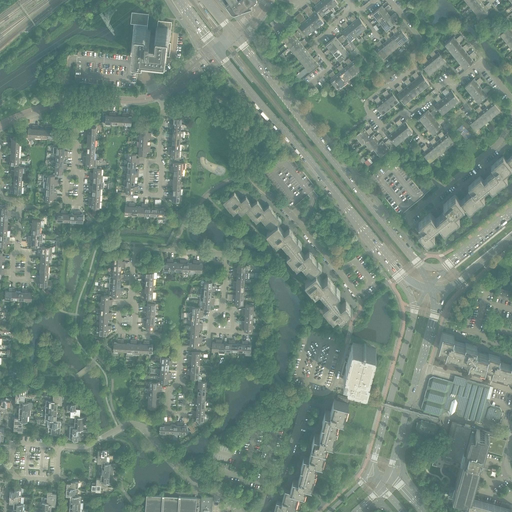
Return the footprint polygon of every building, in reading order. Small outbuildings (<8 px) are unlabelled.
[(225,0),(231,8),(232,9),(233,9),(234,9),(235,9),(236,9),(251,4),(252,3),(252,2),(253,0),(225,0)] [(321,15),(326,12),(315,0),(314,0),(313,1),(316,5),(314,7),(321,15)] [(322,0),(321,1),(319,0),(315,0),(326,12),(330,9),(322,0)] [(322,0),(330,9),(334,5),(329,0),(322,0)] [(481,2),(483,0),(479,0),(471,7),(474,11),(483,4),(481,2)] [(477,15),(490,5),(488,3),(485,6),(483,4),(474,11),(477,15)] [(377,17),(390,7),(388,5),(384,8),(382,6),(373,13),(377,17)] [(488,10),(491,7),(490,5),(477,15),(481,19),(483,18),(484,19),(487,17),(486,15),(490,12),(488,10)] [(387,12),(391,9),(390,7),(377,17),(380,21),(389,14),(387,12)] [(316,12),(314,14),(311,10),(309,12),(319,24),(323,21),(316,12)] [(147,29),(149,13),(132,11),(131,22),(134,23),(134,29),(136,30),(136,34),(135,34),(133,52),(143,54),(143,50),(145,50),(145,49),(148,50),(151,50),(151,52),(161,53),(161,52),(165,53),(165,56),(170,56),(171,42),(167,42),(168,35),(170,36),(172,21),(158,20),(156,36),(150,35),(150,29),(147,29)] [(315,28),(319,24),(309,12),(307,14),(310,17),(308,19),(315,28)] [(383,25),(396,15),(395,13),(391,17),(389,14),(380,21),(383,25)] [(359,18),(357,20),(353,15),(351,17),(362,30),(366,26),(359,18)] [(393,20),(398,17),(396,15),(383,25),(387,30),(395,22),(393,20)] [(308,19),(306,20),(303,17),(301,19),(311,31),(315,28),(308,19)] [(358,33),(362,30),(351,17),(350,18),(353,22),(351,24),(358,33)] [(307,34),(311,31),(301,19),(299,21),(302,24),(300,26),(307,34)] [(351,24),(349,26),(345,22),(343,23),(354,37),(358,33),(351,24)] [(350,40),(354,37),(343,23),(342,25),(345,29),(343,31),(350,40)] [(504,38),(511,31),(511,28),(511,29),(509,27),(500,34),(504,38)] [(401,29),(399,31),(395,28),(394,29),(404,41),(408,38),(401,29)] [(400,45),(404,41),(394,29),(392,31),(395,34),(393,36),(400,45)] [(287,44),(299,34),(297,32),(294,35),(292,32),(283,39),(287,44)] [(297,38),(300,35),(299,34),(287,44),(290,47),(299,40),(297,38)] [(393,36),(390,38),(387,34),(386,35),(396,48),(400,45),(393,36)] [(392,51),(396,48),(386,35),(384,37),(387,41),(385,43),(392,51)] [(330,48),(343,38),(342,36),(338,39),(336,37),(327,44),(330,48)] [(448,48),(462,38),(460,36),(456,39),(454,37),(448,42),(446,43),(445,44),(448,48)] [(340,43),(345,39),(343,38),(330,48),(333,52),(342,45),(340,43)] [(459,43),(463,39),(462,38),(448,48),(452,52),(461,45),(459,43)] [(293,52),(305,42),(304,40),(300,43),(299,40),(290,47),(293,52)] [(385,43),(382,44),(379,41),(378,42),(388,55),(392,51),(385,43)] [(303,46),(307,43),(305,42),(293,52),(296,56),(305,48),(303,46)] [(384,58),(388,55),(378,42),(376,44),(379,47),(376,49),(384,58)] [(337,56),(350,46),(348,44),(344,47),(342,45),(333,52),(337,56)] [(455,56),(468,46),(467,44),(462,47),(461,45),(452,52),(455,56)] [(347,51),(351,47),(350,46),(337,56),(340,60),(349,53),(347,51)] [(469,47),(468,46),(455,56),(458,60),(467,53),(465,51),(469,47)] [(300,60),(312,49),(311,48),(307,51),(305,48),(296,56),(300,60)] [(310,54),(313,51),(312,49),(300,60),(303,64),(312,56),(310,54)] [(81,50),(77,54),(68,53),(65,79),(72,80),(74,63),(76,63),(74,81),(136,88),(136,83),(139,58),(128,57),(128,55),(81,50)] [(439,53),(436,54),(433,51),(431,52),(442,65),(446,61),(439,53)] [(438,68),(442,65),(431,52),(430,54),(433,57),(430,59),(438,68)] [(461,64),(475,54),(473,52),(469,55),(467,53),(458,60),(461,64)] [(472,59),(476,55),(475,54),(461,64),(465,69),(474,61),(472,59)] [(306,68),(319,57),(317,56),(313,59),(312,56),(303,64),(306,68)] [(317,62),(320,59),(319,57),(306,68),(310,72),(316,67),(317,68),(319,66),(318,65),(319,65),(317,62)] [(430,59),(428,61),(425,57),(423,59),(434,71),(438,68),(430,59)] [(354,60),(352,62),(349,58),(347,60),(357,72),(362,69),(354,60)] [(429,75),(434,71),(423,59),(422,60),(425,64),(422,66),(429,75)] [(353,76),(357,72),(347,60),(346,61),(348,65),(346,67),(353,76)] [(346,67),(344,69),(341,65),(339,67),(349,79),(353,76),(346,67)] [(345,82),(349,79),(339,67),(337,68),(340,72),(338,73),(345,82)] [(338,73),(336,75),(333,72),(331,73),(341,86),(345,82),(338,73)] [(422,74),(419,76),(416,72),(414,74),(425,87),(429,83),(427,81),(422,74)] [(337,89),(341,86),(331,73),(329,75),(332,78),(330,80),(337,89)] [(421,90),(425,87),(414,74),(412,75),(416,79),(413,81),(421,90)] [(468,90),(482,79),(480,78),(476,81),(474,79),(465,86),(468,90)] [(413,81),(411,83),(408,79),(406,80),(417,93),(421,90),(413,81)] [(479,85),(483,81),(482,79),(468,90),(472,94),(481,87),(479,85)] [(413,96),(417,93),(406,80),(404,82),(408,86),(405,87),(413,96)] [(405,87),(403,89),(400,85),(398,87),(409,100),(413,96),(405,87)] [(475,98),(488,87),(487,86),(483,89),(481,87),(472,94),(475,98)] [(405,103),(409,100),(398,87),(396,88),(399,92),(397,94),(405,103)] [(485,93),(490,89),(488,87),(475,98),(478,102),(487,95),(485,93)] [(452,91),(450,93),(446,89),(444,90),(455,103),(459,100),(460,101),(460,100),(459,98),(458,99),(452,91)] [(392,92),(389,94),(386,90),(385,92),(395,104),(399,101),(392,92)] [(451,106),(455,103),(444,90),(442,92),(446,96),(444,98),(451,106)] [(391,108),(395,104),(385,92),(383,93),(386,97),(383,99),(391,108)] [(444,98),(441,99),(438,95),(436,97),(447,110),(451,106),(444,98)] [(383,99),(381,100),(378,97),(377,98),(387,111),(391,108),(383,99)] [(443,113),(447,110),(436,97),(434,98),(438,102),(435,104),(443,113)] [(383,114),(387,111),(377,98),(375,100),(378,103),(375,105),(383,114)] [(243,101),(242,102),(241,100),(238,103),(243,109),(247,106),(243,101)] [(493,102),(491,104),(488,100),(486,102),(496,114),(500,111),(493,102)] [(492,118),(496,114),(486,102),(484,103),(487,107),(485,109),(492,118)] [(485,109),(483,110),(480,107),(478,108),(488,121),(492,118),(485,109)] [(484,124),(488,121),(478,108),(476,110),(479,113),(477,115),(484,124)] [(423,122),(436,111),(434,109),(430,113),(428,110),(419,118),(423,122)] [(433,116),(437,113),(436,111),(423,122),(426,126),(435,119),(433,116)] [(477,115),(475,117),(472,113),(470,115),(480,127),(484,124),(477,115)] [(476,131),(480,127),(470,115),(468,116),(471,120),(468,122),(476,131)] [(429,130),(442,119),(441,117),(437,121),(435,119),(426,126),(429,130)] [(440,124),(444,121),(442,119),(429,130),(433,134),(442,127),(440,124)] [(405,122),(403,124),(400,120),(398,121),(409,134),(413,131),(405,122)] [(405,137),(409,134),(398,121),(396,123),(399,127),(397,128),(405,137)] [(397,128),(395,130),(392,126),(390,128),(401,141),(405,137),(397,128)] [(359,140),(371,130),(370,128),(366,131),(365,129),(364,129),(355,136),(356,136),(359,140)] [(390,128),(388,129),(391,134),(389,135),(396,144),(401,141),(390,128)] [(369,135),(373,132),(371,130),(359,140),(362,144),(365,142),(371,137),(369,135)] [(447,133),(445,135),(442,132),(440,133),(450,146),(454,142),(447,133)] [(446,149),(450,146),(440,133),(438,135),(441,138),(439,140),(446,149)] [(368,146),(380,136),(379,134),(375,137),(373,135),(371,137),(365,142),(368,146)] [(378,141),(382,138),(380,136),(368,146),(371,150),(373,148),(380,143),(378,141)] [(439,140),(437,142),(434,138),(432,140),(442,152),(446,149),(439,140)] [(377,152),(389,142),(388,140),(384,143),(382,141),(380,143),(373,148),(377,152)] [(438,155),(442,152),(432,140),(430,141),(433,145),(431,147),(438,155)] [(387,147),(391,144),(389,142),(377,152),(380,157),(389,149),(387,147)] [(431,147),(428,148),(426,145),(424,146),(434,159),(438,155),(431,147)] [(430,162),(434,159),(424,146),(422,148),(425,151),(423,153),(430,162)] [(179,163),(180,150),(169,150),(168,153),(172,153),(171,157),(174,157),(175,157),(174,162),(179,163)] [(315,186),(287,152),(283,152),(263,168),(262,172),(289,205),(294,206),(294,205),(298,203),(307,195),(313,190),(315,189),(315,186)] [(493,174),(489,177),(497,186),(506,178),(507,179),(507,178),(503,173),(511,166),(511,167),(511,156),(507,160),(506,160),(503,156),(503,157),(492,166),(491,166),(496,172),(494,174),(493,173),(493,174)] [(420,198),(424,195),(424,194),(419,189),(395,159),(391,159),(371,175),(370,179),(398,213),(402,213),(403,212),(406,210),(408,208),(415,202),(418,200),(420,198)] [(470,194),(466,197),(474,206),(484,198),(484,199),(485,198),(480,193),(488,186),(492,191),(492,190),(497,186),(489,177),(484,181),(480,176),(480,177),(469,186),(468,186),(473,192),(471,194),(470,193),(470,194)] [(420,185),(424,182),(420,177),(416,181),(420,185)] [(24,187),(21,187),(10,186),(10,189),(13,189),(13,193),(20,194),(20,195),(24,195),(24,187)] [(234,193),(235,193),(234,192),(224,201),(225,200),(228,204),(228,205),(229,205),(231,208),(231,209),(234,212),(233,213),(234,213),(240,209),(240,208),(242,209),(241,210),(242,210),(242,211),(243,211),(243,212),(243,213),(248,209),(247,209),(252,205),(250,202),(249,201),(248,201),(247,200),(245,198),(247,197),(246,197),(241,201),(238,198),(239,197),(238,196),(237,197),(234,193)] [(446,212),(441,215),(449,225),(459,217),(460,217),(455,211),(463,205),(464,206),(465,205),(469,211),(469,210),(474,206),(466,197),(461,201),(461,200),(460,200),(456,194),(455,195),(444,205),(444,204),(443,204),(448,211),(447,212),(446,211),(445,211),(446,212)] [(257,202),(258,201),(257,201),(252,205),(247,209),(248,209),(257,220),(256,221),(257,221),(263,216),(263,217),(264,218),(263,219),(264,219),(266,221),(268,223),(268,224),(271,228),(271,229),(278,223),(282,220),(281,220),(276,214),(276,213),(276,212),(274,213),(271,209),(270,209),(269,208),(268,206),(269,205),(263,209),(257,202)] [(1,207),(0,206),(0,213),(8,214),(11,214),(11,211),(8,211),(8,207),(5,207),(1,207)] [(444,229),(449,225),(441,215),(436,220),(431,213),(430,213),(431,214),(419,223),(419,222),(418,223),(423,229),(421,230),(421,229),(420,230),(419,231),(418,230),(418,231),(427,241),(427,240),(434,235),(435,235),(430,229),(438,223),(444,230),(444,229)] [(277,225),(279,224),(278,223),(271,229),(267,232),(267,233),(268,232),(277,244),(277,245),(283,240),(284,240),(285,241),(284,242),(284,243),(284,242),(292,251),(297,247),(302,243),(301,243),(292,233),(291,231),(289,230),(290,229),(289,228),(284,232),(277,225)] [(9,240),(8,240),(0,239),(0,251),(2,252),(3,246),(6,247),(6,243),(9,243),(9,240)] [(304,255),(302,253),(297,247),(292,251),(287,255),(288,255),(297,266),(297,267),(303,262),(304,263),(305,264),(304,265),(312,274),(311,274),(311,275),(316,271),(322,266),(321,266),(312,255),(311,255),(310,254),(309,252),(310,251),(309,251),(304,255)] [(150,262),(151,256),(147,256),(147,259),(140,258),(140,264),(146,264),(146,262),(150,262)] [(316,272),(317,272),(316,271),(311,275),(305,280),(306,280),(316,291),(315,292),(321,287),(322,288),(323,289),(322,290),(330,299),(330,300),(334,297),(341,291),(340,291),(339,291),(330,280),(329,280),(328,279),(327,277),(328,276),(322,280),(316,272)] [(508,300),(511,291),(500,288),(498,297),(508,300)] [(153,293),(153,292),(142,291),(142,294),(144,294),(144,298),(148,298),(147,303),(152,304),(153,293)] [(340,305),(338,303),(334,297),(330,300),(330,299),(323,305),(324,305),(325,305),(333,316),(333,317),(339,312),(341,314),(340,315),(341,315),(342,316),(341,317),(342,317),(352,309),(352,308),(351,309),(348,305),(347,305),(346,304),(345,302),(346,301),(340,305)] [(443,333),(443,331),(438,346),(439,346),(439,345),(447,348),(445,353),(446,353),(462,357),(461,358),(462,358),(462,357),(465,344),(466,343),(465,343),(465,346),(457,343),(457,342),(453,341),(454,335),(454,334),(453,336),(443,333)] [(353,343),(351,348),(351,349),(351,350),(374,356),(375,355),(374,355),(375,354),(376,350),(376,349),(353,343)] [(476,346),(476,347),(465,344),(462,357),(469,359),(468,364),(469,364),(469,363),(484,368),(488,356),(480,354),(480,353),(475,351),(477,346),(476,346)] [(374,356),(351,350),(350,354),(350,355),(349,356),(373,362),(373,361),(375,356),(374,356)] [(488,355),(489,354),(488,354),(488,356),(484,368),(484,369),(485,369),(485,367),(490,368),(490,367),(493,368),(491,375),(492,375),(492,374),(508,379),(510,367),(502,365),(503,363),(498,362),(500,357),(499,358),(488,355)] [(373,362),(349,356),(348,360),(348,362),(371,368),(372,367),(373,362)] [(371,368),(348,362),(347,362),(346,366),(346,367),(346,368),(346,369),(369,375),(369,374),(370,373),(371,369),(371,368)] [(369,377),(369,375),(346,369),(344,377),(348,379),(368,384),(370,377),(369,377)] [(198,381),(201,381),(201,378),(200,376),(199,376),(199,372),(188,371),(188,374),(191,374),(190,378),(199,378),(198,381)] [(466,380),(467,379),(454,376),(453,382),(448,381),(433,376),(433,377),(430,378),(428,385),(430,388),(427,390),(426,390),(425,396),(427,400),(424,402),(423,401),(421,408),(422,408),(424,411),(438,416),(442,414),(442,413),(449,410),(451,413),(455,411),(458,412),(459,413),(460,415),(459,417),(465,418),(466,417),(465,420),(467,420),(468,418),(471,419),(471,420),(477,421),(477,420),(483,422),(487,420),(496,422),(499,420),(502,411),(500,407),(491,405),(489,402),(487,398),(490,386),(466,380)] [(367,387),(368,384),(348,379),(348,382),(347,382),(348,382),(348,383),(352,384),(354,384),(354,385),(359,386),(360,386),(361,386),(365,387),(366,387),(366,388),(367,388),(367,387)] [(25,389),(25,388),(20,387),(20,389),(16,389),(15,395),(20,396),(20,394),(24,394),(27,395),(27,389),(25,389)] [(58,391),(58,390),(54,390),(53,396),(58,396),(58,398),(62,398),(63,392),(58,391)] [(24,396),(24,394),(20,394),(20,396),(15,395),(15,402),(19,402),(19,400),(24,401),(24,396)] [(348,403),(349,398),(338,394),(337,400),(336,399),(333,407),(332,407),(330,412),(330,413),(331,414),(331,416),(339,418),(344,419),(343,419),(348,403),(349,403),(348,403)] [(58,398),(58,396),(53,396),(53,400),(53,402),(58,403),(58,404),(62,405),(62,398),(58,398)] [(5,401),(5,399),(1,399),(0,404),(1,404),(1,405),(5,406),(5,407),(9,408),(10,401),(5,401)] [(24,402),(24,401),(19,400),(19,402),(19,407),(23,407),(23,409),(28,409),(28,408),(28,402),(24,402)] [(53,400),(49,400),(46,400),(46,407),(48,407),(53,407),(53,409),(58,409),(58,404),(58,403),(53,402),(53,400)] [(67,405),(67,411),(71,411),(71,410),(76,410),(76,408),(79,408),(79,404),(72,403),(71,405),(67,405)] [(23,409),(23,407),(19,407),(19,413),(23,413),(23,415),(27,415),(30,415),(30,410),(32,410),(32,409),(28,408),(28,409),(23,409)] [(53,407),(48,407),(46,407),(45,413),(48,413),(53,413),(53,415),(57,415),(58,409),(53,409),(53,407)] [(79,408),(76,408),(76,410),(71,410),(71,411),(71,416),(75,416),(75,415),(80,415),(81,409),(79,408)] [(330,413),(330,412),(325,410),(325,411),(327,411),(324,422),(322,421),(322,422),(325,423),(323,430),(321,430),(320,433),(326,434),(325,438),(326,438),(326,440),(328,441),(333,442),(334,442),(333,442),(337,426),(338,426),(337,425),(339,418),(331,416),(331,414),(330,413)] [(23,415),(23,413),(19,413),(18,418),(18,419),(22,420),(22,421),(23,421),(27,422),(27,415),(23,415)] [(53,413),(48,413),(45,413),(45,419),(52,420),(52,421),(57,421),(57,420),(57,415),(53,415),(53,413)] [(80,416),(80,415),(75,415),(75,416),(75,421),(79,421),(79,423),(84,423),(86,423),(87,417),(80,416)] [(18,418),(14,417),(13,424),(18,424),(18,426),(23,426),(23,421),(22,421),(22,420),(18,419),(18,418)] [(61,420),(57,420),(57,421),(52,421),(52,420),(51,428),(56,428),(56,426),(61,427),(61,420)] [(436,424),(421,420),(418,422),(416,428),(418,432),(433,436),(436,435),(438,426),(436,424)] [(79,423),(79,421),(75,421),(75,425),(75,427),(79,428),(79,429),(83,430),(84,425),(84,423),(79,423)] [(18,426),(18,424),(13,424),(13,430),(17,430),(17,432),(22,432),(23,426),(18,426)] [(511,511),(511,505),(502,502),(500,506),(478,500),(473,499),(474,494),(476,486),(473,485),(477,471),(478,471),(479,467),(477,467),(477,465),(478,463),(480,464),(480,463),(480,460),(481,461),(484,450),(502,454),(506,439),(481,432),(481,436),(478,435),(480,430),(456,424),(453,436),(448,435),(442,458),(463,463),(456,488),(451,487),(448,497),(465,501),(464,505),(467,505),(466,508),(480,511),(511,511)] [(75,425),(70,425),(70,432),(74,432),(74,434),(79,434),(79,429),(79,428),(75,427),(75,425)] [(74,434),(74,432),(70,432),(70,438),(74,439),(74,440),(81,440),(81,434),(79,434),(74,434)] [(326,448),(328,441),(326,440),(326,438),(325,438),(326,434),(320,433),(320,435),(315,433),(315,434),(316,434),(313,445),(312,444),(312,445),(314,445),(314,448),(312,453),(310,453),(309,458),(309,460),(310,460),(310,462),(318,464),(323,465),(322,465),(324,457),(323,457),(324,453),(325,451),(325,449),(327,449),(326,448)] [(98,450),(98,456),(103,457),(103,455),(107,455),(110,455),(110,449),(103,449),(103,450),(98,450)] [(103,457),(98,456),(98,457),(98,458),(98,463),(102,463),(102,461),(105,461),(105,463),(109,463),(109,458),(108,457),(107,457),(107,455),(103,455),(103,457)] [(309,460),(309,458),(304,456),(304,457),(305,457),(302,468),(301,467),(301,468),(303,468),(301,476),(300,476),(299,481),(298,482),(299,483),(299,484),(305,486),(312,488),(311,487),(316,472),(317,472),(315,471),(318,464),(310,462),(310,460),(309,460)] [(105,463),(105,461),(102,461),(102,463),(102,468),(106,468),(106,469),(113,470),(114,463),(109,463),(105,463)] [(106,469),(106,468),(102,468),(101,474),(106,474),(106,476),(110,476),(111,471),(116,471),(116,470),(113,470),(106,469)] [(106,476),(106,474),(101,474),(101,478),(101,480),(105,480),(105,482),(108,482),(110,482),(110,476),(106,476)] [(101,478),(97,478),(96,483),(97,483),(96,485),(101,485),(101,487),(104,487),(108,487),(108,482),(105,482),(105,480),(101,480),(101,478)] [(298,482),(299,481),(293,479),(295,480),(293,486),(292,491),(285,489),(287,490),(284,498),(283,497),(282,502),(281,504),(283,504),(282,506),(289,508),(295,509),(296,505),(295,505),(296,502),(297,502),(300,493),(303,494),(304,491),(304,490),(305,486),(299,484),(299,483),(298,482)] [(78,482),(76,482),(71,481),(71,483),(67,483),(66,489),(71,489),(71,488),(76,488),(78,488),(78,482)] [(97,483),(96,483),(92,483),(92,489),(93,489),(93,492),(96,492),(96,491),(103,491),(104,487),(101,487),(101,485),(96,485),(97,483)] [(18,496),(19,489),(14,489),(14,491),(9,490),(9,497),(14,497),(14,496),(18,496)] [(191,492),(176,491),(163,490),(163,495),(147,494),(145,511),(211,511),(212,507),(213,497),(202,496),(202,498),(197,498),(197,497),(195,497),(191,497),(191,492)] [(52,493),(52,491),(48,491),(47,498),(52,498),(52,499),(56,500),(57,493),(52,493)] [(75,496),(75,494),(71,494),(71,496),(70,496),(70,500),(75,501),(74,502),(81,503),(81,496),(78,496),(75,496)] [(52,498),(47,498),(45,497),(44,502),(47,502),(47,504),(51,504),(51,506),(56,506),(56,500),(52,499),(52,498)] [(74,502),(75,501),(70,500),(70,507),(74,507),(74,509),(80,509),(81,503),(74,502)] [(281,504),(282,502),(277,501),(278,501),(275,511),(269,510),(269,511),(270,511),(269,511),(288,511),(289,511),(288,511),(289,508),(282,506),(283,504),(281,504)] [(18,503),(18,502),(13,502),(13,504),(13,506),(13,508),(17,508),(17,510),(24,510),(24,504),(20,504),(18,503)] [(47,502),(44,502),(43,502),(42,508),(47,509),(47,510),(51,510),(51,506),(51,504),(47,504),(47,502)]
